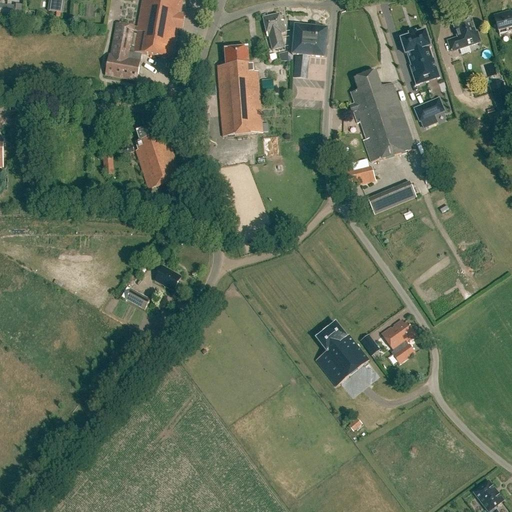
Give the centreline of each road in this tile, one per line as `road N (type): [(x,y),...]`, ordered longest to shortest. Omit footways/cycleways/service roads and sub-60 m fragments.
road 1 (unclassified): [(24,511),(213,278),(215,242),(180,143),(185,108)]
road 2 (residential): [(338,204),(430,338),(440,402),(511,471)]
road 3 (residential): [(338,204),(325,155),(333,7)]
road 4 (residential): [(185,108),(0,108)]
road 5 (track): [(217,263),(287,246),(338,204)]
road 6 (residential): [(214,23),(261,7),(333,7)]
